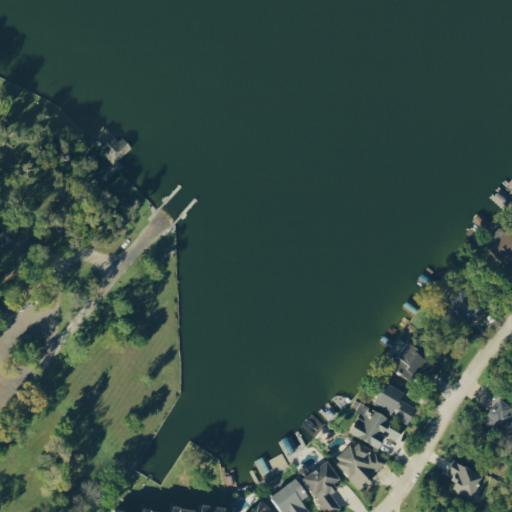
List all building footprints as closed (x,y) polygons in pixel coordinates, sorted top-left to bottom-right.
[(511,227),(510,226),(488,250),(505,266),(511,259),(511,260),(511,227)] [(471,323),(486,304),(462,285),(446,305),(471,323)] [(394,365),(416,381),(433,358),(411,342),(394,365)] [(375,402),(409,422),(417,408),(401,398),(408,386),(390,376),(375,402)] [(511,401),(502,395),(485,421),(507,435),(511,427),(511,401)] [(350,433),(381,446),(386,434),(399,440),(403,431),(388,425),(392,416),(360,402),(356,412),(359,413),(350,433)] [(385,463),(358,438),(336,462),(363,487),(385,463)] [(330,460),(304,475),(325,511),(335,511),(342,508),(332,491),(344,485),(330,460)] [(448,474),(455,477),(451,488),(473,497),(483,471),(453,460),(448,474)] [(307,511),(311,510),(303,499),(310,493),(297,476),(268,498),(279,511),(307,511)] [(272,511),(261,500),(248,511),(272,511)] [(116,506),(114,511),(228,511),(229,505),(204,502),(204,507),(175,503),(174,509),(146,506),(146,510),(116,506)]
